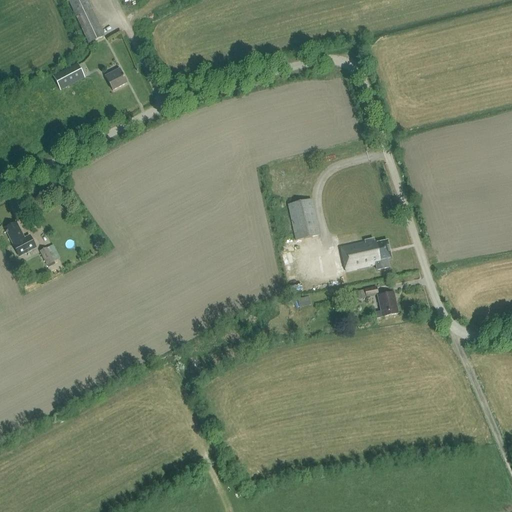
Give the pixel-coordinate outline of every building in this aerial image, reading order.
[(67,0),(88,44),(104,37),(86,0),(67,0)] [(60,89),(84,77),(77,65),(54,78),(60,89)] [(119,69),(112,73),(114,76),(107,79),(113,91),(127,84),(119,69)] [(319,235),(311,200),(288,205),(296,240),(319,235)] [(358,221),(361,231),(368,229),(366,219),(358,221)] [(19,256),(24,254),(36,248),(29,235),(24,238),(16,222),(4,228),(19,256)] [(357,241),(355,229),(354,227),(327,233),(330,247),(340,245),(347,243),(357,241)] [(347,246),(347,243),(340,245),(345,271),(376,264),(377,270),(389,267),(387,259),(391,258),(387,241),(376,243),(375,240),(347,246)] [(47,248),(40,251),(47,265),(54,262),(47,248)] [(378,295),(376,287),(365,289),(366,298),(378,295)] [(363,290),(356,292),(358,300),(365,299),(363,290)] [(394,292),(378,296),(381,312),(374,314),(375,319),(398,314),(394,292)] [(299,299),(301,307),(312,304),(310,297),(299,299)]
